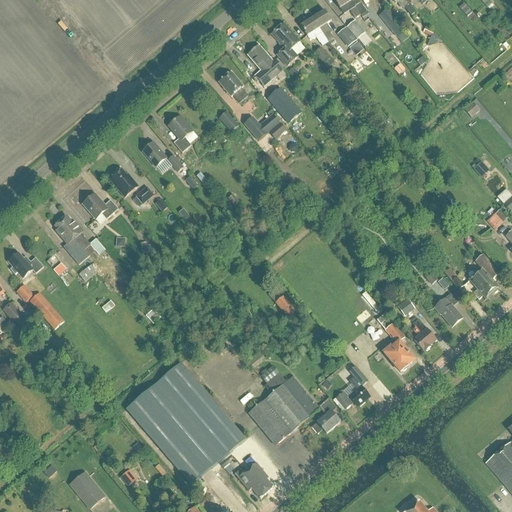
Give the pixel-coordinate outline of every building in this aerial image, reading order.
[(354,20),(360,16),(352,3),(349,0),(333,0),(340,10),(344,15),(349,12),(354,20)] [(349,0),(352,3),(360,16),(365,13),(356,0),(349,0)] [(392,0),(395,5),(397,4),(401,9),(404,10),(409,6),(403,0),(401,1),(399,0),(392,0)] [(417,13),(410,5),(405,9),(412,17),(417,13)] [(388,11),(380,17),(397,39),(405,32),(388,11)] [(327,44),(328,45),(334,41),(329,34),(331,33),(327,26),(332,23),(325,12),(313,20),(327,44)] [(317,39),(323,48),(328,45),(327,44),(313,20),(301,28),(307,38),(308,40),(309,40),(311,41),(314,41),(315,40),(317,39)] [(345,28),(346,29),(356,42),(365,35),(354,21),(345,28)] [(300,44),(284,25),(271,37),(284,51),(277,57),(287,68),(298,59),(291,52),(300,44)] [(432,38),(427,47),(442,43),(434,33),(427,28),(423,34),(432,38)] [(356,42),(346,29),(337,37),(347,50),(356,42)] [(256,78),(264,88),(283,71),(275,61),(272,64),(259,48),(248,57),(262,73),(256,78)] [(334,64),(320,50),(313,56),(327,71),(334,64)] [(428,62),(424,57),(417,63),(421,68),(428,62)] [(394,70),(398,75),(404,71),(399,65),(394,70)] [(300,76),(294,68),(289,73),(295,81),(300,76)] [(230,97),(231,99),(233,97),(239,105),(248,98),(242,90),(243,89),(242,87),(240,83),(239,83),(231,74),(219,84),(227,94),(226,95),(230,97)] [(281,91),(268,101),(289,125),(302,115),(281,91)] [(471,103),(463,111),(470,119),(479,112),(471,103)] [(219,120),(231,134),(240,127),(228,112),(219,120)] [(260,129),(252,120),(244,126),(258,143),(269,134),(275,141),(286,132),(274,117),(260,129)] [(193,134),(180,118),(169,128),(179,141),(174,145),(182,155),(191,148),(185,140),(193,134)] [(143,154),(156,169),(167,160),(154,145),(143,154)] [(168,162),(178,175),(183,170),(173,158),(168,162)] [(482,164),(474,171),(481,179),(489,172),(482,164)] [(133,182),(131,183),(122,171),(109,182),(125,200),(138,188),(133,182)] [(201,174),(197,178),(203,186),(208,182),(201,174)] [(344,174),(339,178),(342,182),(340,183),(344,188),(351,182),(344,174)] [(185,182),(193,191),(198,187),(190,178),(185,182)] [(136,198),(143,206),(154,197),(147,189),(136,198)] [(506,189),(497,197),(503,204),(511,196),(506,189)] [(105,207),(95,196),(83,207),(96,222),(102,216),(106,222),(119,211),(111,202),(105,207)] [(156,205),(163,213),(169,208),(162,200),(156,205)] [(192,221),(184,210),(179,214),(187,225),(192,221)] [(509,219),(501,211),(496,216),(503,224),(509,219)] [(66,218),(61,223),(89,256),(95,251),(99,256),(105,250),(97,241),(90,246),(81,236),(83,234),(75,224),(73,226),(66,218)] [(61,223),(54,228),(57,231),(56,233),(68,247),(70,249),(66,252),(79,267),(90,258),(88,256),(89,256),(61,223)] [(106,248),(112,243),(106,236),(100,242),(106,248)] [(15,277),(18,275),(23,281),(33,272),(36,276),(44,269),(36,260),(31,264),(26,258),(23,261),(19,255),(8,264),(13,269),(10,271),(15,277)] [(498,290),(491,282),(499,276),(483,257),(476,264),(482,271),(470,282),(478,291),(474,295),(479,301),(483,297),(486,300),(492,294),(495,295),(498,293),(498,290)] [(59,277),(66,270),(61,264),(53,270),(59,277)] [(85,284),(97,275),(91,267),(79,276),(85,284)] [(432,274),(426,279),(426,280),(432,287),(438,281),(432,274)] [(458,293),(464,288),(455,276),(449,280),(458,293)] [(17,294),(26,304),(34,297),(25,287),(17,294)] [(269,296),(289,320),(297,313),(284,297),(282,299),(275,291),(269,296)] [(30,303),(55,331),(64,323),(40,295),(30,303)] [(434,310),(440,317),(441,316),(452,329),(462,320),(453,308),(457,304),(451,296),(434,310)] [(397,308),(405,318),(415,310),(407,300),(397,308)] [(106,314),(115,308),(111,303),(102,310),(106,314)] [(24,318),(12,304),(3,312),(15,326),(24,318)] [(146,317),(154,326),(161,319),(153,310),(146,317)] [(384,354),(400,374),(402,373),(404,373),(406,371),(407,369),(408,368),(414,362),(405,351),(405,349),(400,343),(405,339),(385,316),(377,322),(385,332),(397,346),(392,350),(391,349),(384,354)] [(430,348),(437,343),(418,321),(418,322),(415,318),(411,322),(413,325),(410,328),(418,338),(414,341),(424,354),(425,352),(427,353),(429,351),(429,349),(431,348),(430,348)] [(246,441),(181,365),(126,411),(191,488),(246,441)] [(261,374),(263,376),(260,378),(267,386),(264,388),(271,397),(249,416),(276,448),(319,411),(293,379),(289,382),(287,381),(285,382),(273,368),(267,373),(265,371),(261,374)] [(337,401),(346,411),(354,404),(358,409),(370,399),(362,389),(367,384),(355,370),(350,375),(354,380),(349,384),(357,393),(348,400),(343,395),(337,401)] [(312,429),(317,436),(323,432),(326,436),(340,424),(332,414),(336,410),(328,401),(320,408),(327,417),(318,424),(317,424),(312,429)] [(486,465),(511,496),(511,429),(509,432),(511,435),(511,443),(510,445),(486,465)] [(222,466),(228,474),(239,466),(232,458),(222,466)] [(259,485),(268,494),(273,490),(267,482),(269,480),(256,465),(255,465),(252,462),(246,466),(250,470),(246,473),(257,486),(259,485)] [(52,467),(44,474),(49,480),(57,472),(52,467)] [(252,491),(260,501),(268,494),(259,485),(257,486),(246,473),(244,475),(241,471),(235,476),(238,480),(249,493),(252,491)] [(129,472),(121,479),(129,488),(137,481),(129,472)] [(90,511),(106,499),(86,474),(70,487),(90,511)] [(434,511),(432,510),(429,511),(426,511),(419,503),(408,511),(434,511)]
